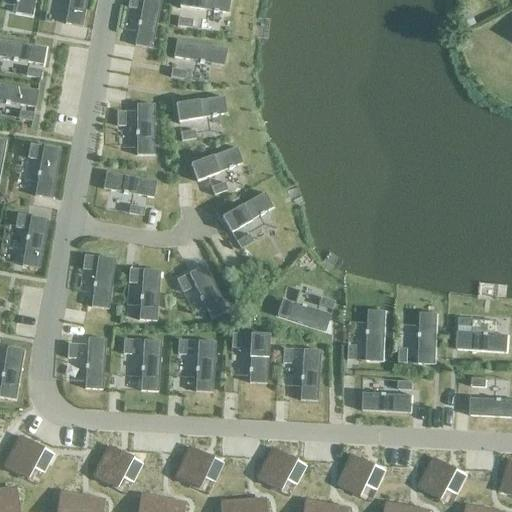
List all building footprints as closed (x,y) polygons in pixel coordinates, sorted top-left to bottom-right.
[(30,18),(33,0),(16,0),(15,0),(14,4),(15,4),(13,15),(30,18)] [(81,29),(86,0),(68,0),(64,26),(81,29)] [(128,0),(127,11),(135,12),(137,0),(128,0)] [(151,51),(160,1),(156,0),(142,0),(138,24),(137,23),(136,27),(138,27),(134,47),(151,51)] [(227,15),(229,0),(179,0),(178,9),(201,13),(201,12),(212,13),(212,14),(216,15),(216,14),(227,15)] [(470,15),(462,19),(468,29),(476,25),(470,15)] [(177,20),(176,27),(190,30),(191,22),(177,20)] [(459,38),(452,41),(457,53),(461,52),(470,48),(465,36),(459,38)] [(0,42),(0,59),(12,62),(12,63),(16,63),(16,62),(42,67),(45,50),(0,42)] [(175,42),(172,59),(198,64),(198,65),(202,65),(202,64),(222,68),(225,51),(175,42)] [(26,70),(25,78),(39,80),(40,72),(26,70)] [(171,71),(170,79),(183,81),(185,73),(171,71)] [(0,86),(0,103),(4,104),(4,105),(8,106),(8,105),(34,110),(37,93),(0,86)] [(223,98),(174,106),(177,124),(200,120),(200,119),(211,117),(211,118),(215,118),(215,117),(225,115),(223,98)] [(136,133),(135,133),(135,137),(136,137),(136,157),(153,157),(153,107),(136,107),(136,133)] [(19,113),(17,121),(31,123),(32,115),(19,113)] [(124,114),(116,114),(116,128),(124,128),(124,114)] [(193,132),(180,134),(181,142),(195,140),(193,132)] [(29,146),(26,160),(34,161),(37,148),(29,146)] [(37,178),(33,198),(50,201),(59,151),(42,148),(38,174),(37,174),(36,178),(37,178)] [(235,149),(189,166),(196,184),(218,176),(217,174),(227,171),(228,172),(231,170),(231,169),(241,166),(235,149)] [(105,174),(102,191),(122,195),(122,196),(126,196),(126,195),(152,200),(155,183),(105,174)] [(224,184),(210,189),(213,197),(226,192),(224,184)] [(263,195),(221,219),(230,235),(250,223),(250,222),(259,217),(259,218),(263,216),(262,215),(272,210),(263,195)] [(129,208),(128,216),(141,218),(143,210),(129,208)] [(16,216),(14,229),(21,231),(24,217),(16,216)] [(25,241),(20,267),(37,270),(47,221),(30,218),(26,238),(25,237),(24,241),(25,241)] [(248,237),(236,244),(240,251),(252,244),(248,237)] [(83,257),(81,271),(89,272),(91,259),(83,257)] [(93,289),(90,309),(107,311),(114,261),(97,259),(93,285),(92,285),(92,289),(93,289)] [(203,267),(188,275),(199,299),(200,303),(201,302),(211,320),(226,313),(203,267)] [(128,271),(127,285),(135,286),(136,272),(128,271)] [(139,298),(139,302),(140,302),(138,322),(155,323),(159,273),(142,271),(140,298),(139,298)] [(183,278),(176,282),(182,294),(189,291),(183,278)] [(320,299),(317,307),(331,311),(333,304),(320,299)] [(281,301),(276,318),(324,333),(329,317),(304,309),(304,308),(301,307),(300,308),(281,301)] [(366,333),(366,337),(367,337),(365,363),(383,364),(385,313),(368,312),(367,333),(366,333)] [(418,336),(417,339),(418,339),(417,366),(435,367),(437,316),(419,315),(419,336),(418,336)] [(472,329),(472,321),(458,320),(458,328),(472,329)] [(457,334),(456,351),(506,355),(507,338),(487,336),(487,335),(483,335),(483,336),(457,334)] [(238,350),(239,336),(231,336),(230,350),(238,350)] [(265,386),(268,337),(249,336),(248,359),(249,359),(249,370),(248,370),(248,374),(249,374),(248,385),(265,386)] [(84,366),(84,370),(85,370),(84,391),(101,392),(104,341),(87,340),(85,366),(84,366)] [(123,342),(122,356),(130,356),(131,342),(123,342)] [(140,369),(140,373),(141,373),(140,393),(157,394),(160,343),(142,342),(141,369),(140,369)] [(177,343),(176,356),(184,357),(185,343),(177,343)] [(194,369),(194,373),(195,373),(194,394),(211,395),(214,344),(197,343),(195,370),(194,369)] [(67,348),(66,360),(74,360),(75,347),(67,346),(67,348)] [(354,362),(354,348),(346,348),(345,362),(354,362)] [(0,379),(1,379),(0,383),(0,399),(14,402),(23,352),(6,349),(1,375),(0,375),(0,376),(0,379)] [(282,351),(281,365),(289,366),(290,352),(282,351)] [(406,365),(406,351),(398,351),(398,365),(406,365)] [(318,400),(321,359),(299,358),(297,399),(318,400)] [(485,389),(485,381),(471,381),(471,389),(485,389)] [(411,392),(411,384),(397,384),(397,392),(411,392)] [(361,395),(360,413),(410,415),(411,398),(385,396),(385,395),(381,395),(381,396),(361,395)] [(470,400),(469,418),(511,419),(511,402),(500,402),(500,401),(496,401),(496,402),(470,400)] [(21,439),(5,469),(26,480),(31,470),(40,475),(50,455),(21,439)] [(109,448),(94,478),(115,489),(120,480),(129,484),(139,464),(109,448)] [(190,449),(175,480),(197,490),(202,480),(210,484),(220,464),(190,449)] [(273,451),(257,481),(278,492),(283,482),(292,487),(303,467),(273,451)] [(352,457),(338,488),(360,498),(364,488),(373,492),(383,471),(352,457)] [(435,460),(419,490),(440,501),(445,492),(454,496),(464,476),(435,460)] [(511,462),(510,462),(500,495),(511,498),(511,462)] [(17,511),(15,491),(0,492),(0,511),(17,511)] [(59,496),(56,511),(101,511),(103,504),(59,496)] [(140,499),(137,511),(183,511),(184,506),(140,499)] [(265,511),(265,502),(220,505),(220,511),(265,511)]
